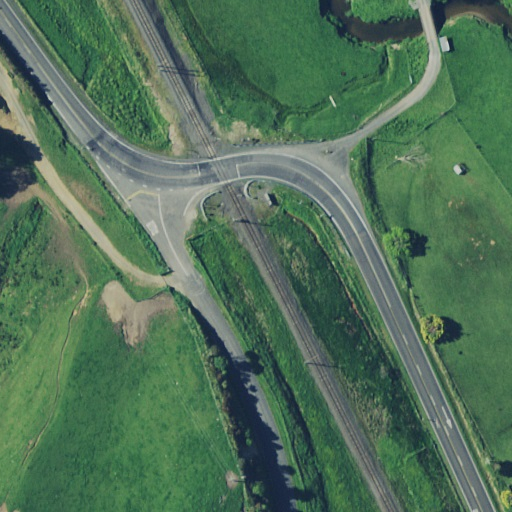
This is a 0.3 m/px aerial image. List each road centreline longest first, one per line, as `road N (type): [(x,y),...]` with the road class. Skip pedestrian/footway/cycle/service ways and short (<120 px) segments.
road 1 (primary): [(484,511),(346,212),(306,176),(275,165),(160,177)]
road 2 (unclassified): [(160,177),(164,230),(246,374),(275,447),(288,511)]
road 3 (primary): [(160,177),(97,143),(0,9)]
